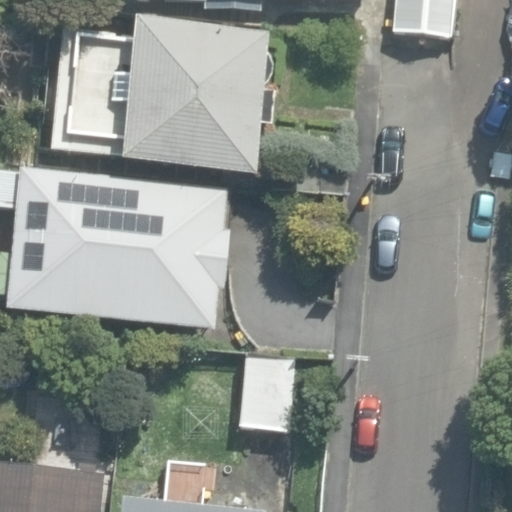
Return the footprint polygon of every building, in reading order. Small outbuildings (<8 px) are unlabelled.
[(203,8),(258,10),(258,0),(176,0),(204,1),(203,8)] [(396,0),(394,34),(451,39),(454,0),(396,0)] [(266,60),(268,25),(130,15),(128,39),(57,34),(49,154),(255,168),(258,131),(271,132),(273,99),(263,98),(264,91),(267,87),(269,81),(270,76),(269,71),(265,67),(266,60)] [(8,313),(215,331),(218,291),(225,292),(230,234),(225,234),(228,194),(21,176),(21,179),(0,176),(0,210),(10,211),(9,225),(15,225),(13,258),(2,257),(0,275),(0,298),(9,299),(8,308),(8,313)] [(96,404),(111,405),(112,397),(120,398),(123,358),(91,355),(87,395),(87,396),(96,397),(96,404)] [(242,428),(291,434),(299,361),(250,356),(242,428)] [(0,511),(99,511),(103,477),(0,466),(0,511)] [(227,511),(124,503),(122,511),(227,511)]
